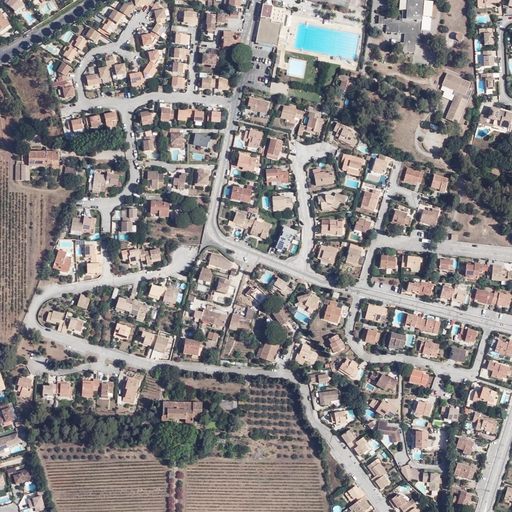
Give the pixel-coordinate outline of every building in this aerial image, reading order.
[(7,5),(15,12),(18,7),(20,9),(23,5),(19,1),(20,0),(6,0),(4,3),(6,5),(7,5)] [(431,18),(432,1),(420,1),(407,0),(398,0),(398,11),(402,11),(401,23),(391,23),(392,16),(387,16),(386,19),(386,27),(386,32),(404,33),(404,40),(407,40),(407,43),(403,43),(400,42),(399,52),(414,53),(414,44),(413,44),(413,41),(420,41),(420,40),(424,41),(424,39),(420,39),(421,35),(420,35),(415,35),(415,30),(420,30),(421,17),(430,17),(431,18)] [(125,4),(120,11),(121,12),(127,15),(128,16),(133,9),(125,4)] [(13,13),(16,15),(24,6),(23,5),(20,9),(18,7),(15,12),(14,11),(13,13)] [(270,19),(271,19),(272,7),(262,5),(256,43),(279,47),(281,34),(282,26),(282,25),(282,24),(281,23),(271,22),(269,22),(270,19)] [(127,15),(121,12),(120,14),(115,10),(109,17),(118,23),(120,18),(121,18),(122,20),(123,20),(127,15)] [(164,18),(166,18),(164,10),(154,12),(156,20),(164,18)] [(239,19),(240,12),(231,11),(231,16),(231,18),(239,19)] [(196,13),(184,12),(183,22),(196,23),(196,13)] [(0,34),(1,35),(11,27),(0,13),(0,34)] [(215,31),(215,23),(215,19),(216,15),(208,14),(207,24),(208,26),(208,31),(209,31),(214,31),(215,31)] [(228,18),(229,16),(218,15),(218,19),(218,23),(222,23),(228,23),(228,18)] [(430,31),(430,17),(421,17),(420,30),(430,31)] [(103,29),(101,32),(109,37),(112,32),(116,25),(106,18),(103,23),(106,25),(103,29)] [(160,36),(160,37),(165,29),(157,24),(152,31),(160,36)] [(102,35),(89,26),(87,30),(89,32),(86,36),(94,41),(96,40),(97,41),(102,35)] [(492,28),(479,29),(480,34),(484,34),(485,45),(493,44),(492,28)] [(157,39),(160,36),(152,31),(150,34),(156,39),(157,39)] [(236,37),(236,32),(224,32),(224,38),(222,38),(222,40),(222,44),(224,44),(224,46),(241,47),(242,39),(239,37),(236,37)] [(88,41),(76,33),(73,38),(74,39),(71,43),(81,50),(88,41)] [(152,45),(150,34),(141,36),(143,46),(152,45)] [(185,39),(188,40),(189,40),(189,36),(176,35),(175,44),(185,45),(185,39)] [(77,52),(67,45),(64,49),(67,51),(64,55),(71,60),(77,52)] [(188,54),(188,50),(175,49),(174,58),(183,59),(184,54),(186,54),(188,54)] [(217,56),(222,57),(222,53),(219,53),(219,50),(210,49),(210,54),(212,54),(212,56),(210,56),(204,55),(203,64),(212,65),(216,66),(217,56)] [(148,52),(150,61),(159,59),(157,50),(148,52)] [(491,51),(483,51),(483,66),(493,66),(493,56),(491,56),(491,51)] [(57,70),(66,76),(71,68),(63,62),(57,70)] [(187,64),(173,63),(172,72),(182,73),(183,68),(185,68),(186,68),(187,64)] [(127,73),(125,64),(115,66),(115,67),(117,76),(127,73)] [(152,77),(157,70),(155,69),(148,64),(143,71),(152,77)] [(107,67),(99,69),(100,73),(101,79),(109,77),(107,68),(107,67)] [(141,81),(139,72),(129,74),(131,84),(136,83),(137,85),(142,84),(141,81)] [(101,79),(100,73),(86,76),(88,86),(102,83),(101,79)] [(446,118),(458,123),(471,89),(467,88),(469,82),(445,73),(441,85),(454,90),(452,94),(455,95),(446,118)] [(485,74),(485,79),(485,90),(494,90),(494,78),(492,78),(492,73),(485,74)] [(184,88),(185,79),(170,77),(169,81),(172,82),(172,87),(184,88)] [(215,87),(215,79),(203,78),(202,88),(211,89),(211,87),(215,87)] [(228,80),(215,79),(215,87),(218,88),(218,89),(227,90),(228,80)] [(352,85),(342,82),(339,93),(344,95),(345,92),(350,94),(352,85)] [(63,88),(63,94),(64,98),(74,96),(72,86),(71,86),(71,83),(60,85),(61,89),(63,88)] [(268,101),(249,97),(247,104),(251,105),(251,109),(266,112),(268,101)] [(301,118),(303,110),(283,105),(280,115),(293,119),(294,116),(295,112),(298,113),(297,116),(301,118)] [(495,119),(497,110),(492,108),(491,109),(488,118),(495,119)] [(170,110),(162,110),(161,120),(173,121),(174,112),(170,111),(170,110)] [(191,117),(192,110),(188,110),(188,112),(183,111),(179,111),(178,121),(187,121),(187,117),(191,117)] [(195,110),(192,110),(191,117),(191,118),(194,118),(194,122),(203,123),(204,113),(199,112),(195,112),(195,110)] [(317,115),(318,112),(309,110),(307,116),(309,116),(306,125),(312,127),(312,130),(319,132),(322,121),(320,120),(321,116),(320,116),(317,115)] [(493,125),(499,127),(499,126),(500,127),(500,126),(507,128),(507,129),(508,129),(511,115),(511,114),(508,114),(508,113),(503,111),(503,113),(499,112),(499,110),(497,110),(495,119),(494,120),(493,125)] [(147,121),(148,124),(148,125),(153,123),(150,111),(140,113),(142,122),(147,121)] [(212,114),(208,114),(207,122),(220,123),(221,114),(220,113),(212,112),(212,114)] [(115,113),(104,115),(106,124),(112,123),(112,126),(117,125),(115,113)] [(478,123),(485,125),(486,123),(487,118),(487,117),(487,116),(481,114),(478,123)] [(100,116),(86,118),(88,126),(91,125),(92,128),(101,126),(100,116)] [(81,120),(68,122),(69,130),(73,129),(74,131),(83,129),(81,120)] [(338,138),(342,140),(343,138),(345,139),(344,141),(353,146),(356,141),(351,139),(354,134),(345,130),(346,127),(337,122),(333,130),(337,132),(340,134),(339,136),(338,138)] [(169,134),(170,130),(161,130),(163,137),(163,138),(171,138),(171,145),(172,145),(182,145),(182,137),(180,137),(180,134),(169,134)] [(252,145),(258,147),(262,133),(250,130),(249,132),(246,131),(243,140),(249,141),(247,146),(252,147),(252,145)] [(209,138),(195,135),(193,147),(198,148),(199,146),(205,148),(207,142),(208,142),(209,138)] [(158,136),(152,137),(146,137),(145,137),(145,141),(145,146),(144,146),(144,151),(153,151),(153,141),(158,141),(158,136)] [(267,154),(278,157),(282,142),(271,139),(267,154)] [(28,154),(21,154),(21,160),(16,160),(15,179),(30,180),(30,166),(52,166),(52,170),(59,170),(59,151),(28,152),(28,154)] [(347,169),(359,172),(361,164),(362,165),(364,160),(343,154),(342,159),(345,160),(344,162),(342,167),(347,169)] [(388,157),(378,154),(377,159),(375,158),(372,169),(379,171),(380,169),(384,170),(385,167),(388,157)] [(250,161),(251,158),(238,155),(236,166),(242,167),(249,169),(249,166),(254,167),(255,162),(250,161)] [(411,168),(407,167),(403,181),(410,183),(410,180),(416,182),(420,183),(423,172),(411,169),(411,168)] [(85,171),(66,168),(65,175),(76,177),(75,181),(83,182),(85,171)] [(326,180),(333,178),(332,171),(324,173),(324,171),(320,172),(320,168),(312,169),(313,174),(314,174),(316,185),(326,182),(326,180)] [(110,170),(107,169),(107,176),(105,187),(109,187),(110,185),(114,185),(117,186),(119,176),(110,175),(110,170)] [(275,181),(281,180),(281,183),(288,182),(287,174),(281,174),(281,172),(281,169),(265,170),(266,181),(275,181)] [(199,178),(197,178),(196,178),(194,186),(201,187),(202,185),(207,186),(208,176),(209,176),(210,172),(198,170),(197,175),(198,175),(199,175),(199,178)] [(158,176),(158,174),(158,172),(148,172),(148,180),(153,180),(152,189),(158,189),(158,188),(163,188),(163,182),(164,182),(164,176),(158,176)] [(178,187),(185,188),(186,174),(181,174),(181,176),(180,176),(179,178),(179,179),(177,179),(174,179),(173,185),(178,186),(178,187)] [(100,192),(105,192),(105,187),(107,176),(94,175),(92,191),(100,192)] [(448,179),(434,175),(431,185),(439,187),(438,190),(444,192),(448,179)] [(243,200),(243,202),(249,204),(252,192),(254,192),(255,188),(247,186),(246,190),(233,188),(231,197),(241,199),(240,200),(243,200)] [(361,204),(374,208),(378,195),(379,195),(380,191),(372,189),(371,193),(365,191),(361,204)] [(329,195),(328,197),(325,198),(325,195),(317,196),(318,203),(320,203),(321,206),(326,205),(331,207),(331,206),(336,208),(339,200),(344,202),(346,196),(335,192),(334,196),(329,195)] [(282,199),(281,197),(272,198),(274,210),(285,209),(285,208),(289,207),(289,208),(293,208),(291,198),(284,199),(282,199)] [(169,202),(150,201),(150,205),(145,205),(145,213),(159,214),(166,214),(167,209),(169,209),(169,202)] [(439,210),(432,208),(431,212),(423,209),(421,219),(429,221),(429,224),(435,225),(439,210)] [(132,222),(134,222),(134,219),(136,219),(137,210),(127,210),(126,211),(126,218),(123,218),(123,222),(132,222)] [(395,210),(392,219),(396,220),(396,221),(403,224),(403,223),(407,224),(409,218),(405,217),(406,213),(395,210)] [(238,225),(247,229),(247,226),(250,220),(245,219),(246,216),(237,212),(233,221),(236,222),(238,223),(238,225)] [(88,231),(88,234),(94,234),(95,228),(94,228),(96,219),(92,218),(91,220),(91,221),(88,221),(88,219),(88,218),(84,217),(84,218),(82,230),(88,231)] [(71,231),(82,233),(82,230),(84,218),(80,218),(79,223),(79,224),(77,224),(77,223),(72,222),(71,231)] [(370,222),(359,218),(358,222),(356,221),(354,227),(362,230),(361,231),(367,233),(370,222)] [(250,220),(247,226),(251,228),(250,230),(258,233),(261,234),(260,237),(265,240),(271,226),(263,223),(262,224),(250,219),(250,220)] [(322,224),(322,230),(333,231),(332,233),(336,233),(336,235),(342,235),(343,222),(338,222),(338,220),(331,219),(330,224),(322,224)] [(132,233),(132,222),(123,222),(120,222),(120,227),(122,227),(122,229),(122,233),(132,233)] [(289,233),(291,234),(294,235),(295,230),(284,226),(282,231),(283,231),(281,236),(280,236),(276,245),(282,247),(282,246),(287,247),(289,241),(289,240),(287,239),(289,233)] [(101,261),(101,255),(97,255),(95,255),(94,251),(94,247),(85,247),(85,257),(90,256),(91,261),(101,261)] [(328,262),(327,264),(332,265),(336,251),(327,248),(326,249),(320,247),(316,260),(320,261),(321,259),(328,262)] [(361,251),(349,247),(347,252),(348,252),(345,260),(355,263),(357,257),(359,258),(361,251)] [(138,250),(138,249),(130,250),(130,249),(121,251),(123,259),(127,259),(126,257),(129,256),(129,258),(130,261),(137,260),(137,259),(140,258),(138,250)] [(144,249),(138,250),(140,258),(146,257),(146,260),(147,264),(153,263),(153,261),(152,259),(161,258),(159,249),(150,250),(150,253),(145,254),(144,251),(144,249)] [(58,250),(53,265),(61,267),(60,268),(68,271),(71,263),(70,259),(64,257),(66,253),(58,250)] [(232,264),(229,262),(228,264),(226,262),(227,260),(223,257),(212,253),(209,263),(216,264),(215,266),(230,270),(232,264)] [(395,257),(380,255),(379,268),(386,268),(386,266),(394,267),(395,257)] [(420,258),(403,256),(402,267),(410,268),(411,270),(419,271),(420,263),(419,263),(420,258)] [(326,267),(327,264),(328,262),(321,259),(320,261),(319,265),(326,267)] [(453,269),(453,261),(441,259),(441,261),(436,260),(436,269),(449,270),(448,269),(453,269)] [(101,271),(101,261),(91,261),(91,265),(87,265),(88,274),(97,274),(97,271),(101,271)] [(483,271),(484,264),(480,264),(480,262),(475,262),(475,265),(467,264),(466,276),(475,277),(475,274),(478,274),(478,271),(483,271)] [(511,278),(511,270),(502,270),(503,265),(493,264),(492,279),(509,281),(509,278),(511,278)] [(61,267),(53,265),(52,268),(68,273),(68,271),(60,268),(61,267)] [(211,270),(202,268),(199,279),(211,283),(212,276),(209,275),(211,270)] [(226,294),(228,286),(230,281),(220,278),(216,291),(226,294)] [(286,287),(287,285),(288,283),(278,278),(274,286),(283,291),(282,292),(287,295),(292,288),(288,286),(287,288),(286,287)] [(418,293),(420,283),(416,282),(416,283),(413,283),(413,284),(408,283),(406,290),(418,293)] [(426,284),(422,283),(420,291),(419,293),(430,295),(432,284),(426,283),(426,284)] [(166,288),(163,287),(162,288),(157,287),(152,285),(149,294),(160,298),(160,296),(164,297),(166,291),(166,288)] [(447,299),(452,301),(455,289),(454,288),(453,291),(447,289),(448,288),(442,286),(440,294),(447,296),(447,299)] [(455,289),(452,301),(456,302),(456,299),(464,301),(466,291),(455,289)] [(163,301),(175,304),(179,292),(174,290),(172,293),(166,291),(164,297),(163,301)] [(492,303),(494,294),(477,290),(474,302),(485,305),(485,304),(492,305),(492,303)] [(308,307),(313,309),(319,298),(313,295),(311,291),(307,292),(308,294),(308,296),(306,297),(305,295),(297,298),(299,303),(301,302),(301,304),(302,307),(307,310),(308,307)] [(506,295),(496,293),(493,303),(498,304),(498,302),(509,304),(511,295),(507,294),(506,295)] [(77,306),(86,310),(89,300),(86,299),(84,299),(85,297),(80,295),(77,306)] [(129,312),(132,302),(119,298),(116,308),(126,311),(129,312)] [(323,319),(328,321),(329,318),(338,321),(341,308),(336,307),(337,303),(331,301),(330,305),(328,304),(323,319)] [(129,312),(129,313),(137,316),(144,318),(148,307),(140,304),(139,308),(136,307),(137,304),(132,302),(129,312)] [(311,314),(313,309),(308,307),(307,310),(302,307),(301,304),(301,302),(299,303),(297,303),(298,307),(311,314)] [(208,305),(207,305),(207,308),(206,308),(206,310),(204,309),(201,320),(223,326),(227,315),(211,312),(213,306),(208,305)] [(387,309),(374,306),(374,308),(368,307),(365,317),(376,320),(375,322),(380,323),(382,315),(385,316),(387,309)] [(252,320),(255,310),(248,308),(246,318),(252,320)] [(272,313),(275,317),(280,325),(281,326),(289,320),(280,308),(272,313)] [(58,331),(62,332),(65,323),(61,322),(63,315),(54,312),(53,314),(50,313),(47,322),(54,324),(54,322),(57,323),(61,324),(58,331)] [(244,324),(246,318),(233,314),(229,328),(236,330),(237,329),(238,327),(249,330),(250,326),(244,324)] [(419,329),(422,320),(417,319),(417,317),(407,315),(405,323),(410,325),(410,326),(419,329)] [(250,326),(252,320),(246,318),(244,324),(250,326)] [(70,325),(69,329),(73,331),(73,329),(74,328),(75,328),(75,330),(81,332),(84,322),(78,320),(77,321),(72,320),(70,325)] [(434,322),(424,320),(421,330),(428,332),(428,333),(438,335),(441,323),(435,321),(434,322)] [(117,325),(113,338),(117,339),(118,338),(118,337),(128,339),(131,329),(117,325)] [(462,334),(461,340),(469,342),(470,341),(474,342),(477,332),(462,328),(460,334),(462,334)] [(370,340),(375,341),(375,340),(377,333),(377,332),(364,329),(362,339),(366,340),(366,341),(370,342),(370,340)] [(154,348),(158,336),(143,331),(142,336),(145,338),(145,339),(144,343),(151,345),(150,347),(154,348)] [(388,345),(398,348),(403,349),(406,337),(391,333),(388,345)] [(342,344),(343,343),(340,338),(339,339),(337,335),(331,339),(327,341),(329,346),(330,345),(335,353),(344,348),(342,344)] [(162,337),(158,336),(154,348),(154,349),(158,350),(159,348),(166,351),(169,340),(165,338),(165,340),(162,339),(162,337)] [(200,347),(202,347),(203,342),(186,340),(183,354),(200,356),(201,353),(199,352),(200,347)] [(274,356),(275,356),(280,343),(272,340),(272,341),(268,340),(265,348),(261,357),(272,362),(274,356)] [(499,350),(498,353),(511,356),(511,340),(509,340),(508,344),(498,341),(495,349),(499,350)] [(431,354),(430,355),(436,357),(439,345),(430,343),(421,341),(419,351),(423,351),(431,354)] [(303,345),(300,353),(299,355),(298,355),(296,361),(304,364),(305,361),(314,365),(318,355),(309,351),(310,347),(303,345)] [(451,360),(458,361),(459,360),(465,362),(467,354),(465,354),(466,351),(452,348),(451,356),(452,356),(451,360)] [(358,366),(351,361),(347,359),(344,364),(343,363),(339,369),(353,378),(359,370),(356,368),(358,366)] [(510,367),(489,361),(487,368),(493,370),(491,376),(496,378),(497,375),(502,377),(505,378),(506,374),(509,374),(510,371),(509,371),(510,367)] [(421,373),(412,371),(409,381),(412,382),(411,383),(420,385),(421,382),(426,383),(427,376),(421,374),(421,373)] [(394,381),(387,378),(379,373),(377,375),(373,373),(371,378),(378,382),(383,385),(381,388),(387,391),(389,388),(393,391),(398,382),(395,380),(394,381)] [(313,376),(314,382),(318,382),(319,384),(328,382),(327,375),(323,375),(318,376),(318,375),(313,376)] [(17,385),(19,385),(23,386),(21,391),(21,393),(26,394),(27,393),(30,394),(32,389),(31,388),(32,384),(31,384),(32,380),(22,377),(21,379),(17,378),(17,381),(18,381),(17,385)] [(139,379),(130,377),(127,384),(125,383),(123,387),(125,388),(123,393),(124,393),(125,393),(124,396),(123,400),(134,403),(139,386),(137,385),(139,379)] [(98,379),(98,378),(94,378),(94,380),(94,382),(88,381),(88,380),(83,380),(82,392),(93,393),(93,389),(98,390),(98,389),(98,379)] [(98,379),(98,389),(102,389),(102,394),(108,394),(108,392),(108,390),(113,390),(113,382),(108,381),(108,384),(106,384),(102,383),(103,380),(98,379)] [(57,383),(57,392),(60,392),(65,393),(65,395),(72,396),(72,386),(70,386),(70,382),(65,382),(65,383),(57,383)] [(53,392),(57,392),(57,383),(50,383),(50,385),(44,385),(43,393),(48,393),(48,395),(53,395),(53,392)] [(496,393),(482,388),(481,393),(475,391),(472,400),(479,403),(480,399),(488,401),(487,404),(492,405),(496,393)] [(320,405),(328,404),(327,400),(339,398),(338,391),(319,393),(320,405)] [(233,409),(233,401),(219,400),(219,409),(233,409)] [(392,408),(386,404),(382,401),(380,403),(376,401),(371,400),(368,405),(376,409),(376,410),(377,408),(381,411),(380,414),(383,416),(385,413),(392,417),(397,409),(393,406),(392,408)] [(202,417),(202,403),(163,402),(163,417),(161,417),(161,420),(162,420),(162,421),(167,422),(167,419),(185,420),(185,423),(193,423),(193,417),(202,417)] [(431,407),(426,405),(418,402),(415,411),(423,415),(422,416),(427,418),(431,407)] [(13,419),(8,403),(0,405),(0,407),(1,411),(2,411),(3,410),(5,415),(3,415),(0,416),(2,423),(13,419)] [(458,414),(458,410),(442,407),(441,414),(445,415),(444,419),(450,420),(450,418),(460,421),(461,415),(458,414)] [(347,422),(346,412),(332,415),(333,423),(338,422),(337,425),(342,424),(342,422),(347,422)] [(486,429),(493,432),(496,422),(483,418),(484,414),(480,412),(480,414),(475,413),(473,421),(478,423),(476,429),(481,430),(482,426),(487,427),(486,429)] [(387,427),(387,422),(379,421),(378,421),(377,430),(381,434),(391,435),(392,443),(400,441),(398,428),(387,427)] [(349,430),(342,435),(351,447),(359,441),(355,438),(353,436),(349,430)] [(427,433),(416,432),(414,451),(430,452),(431,440),(426,440),(427,433)] [(0,449),(9,447),(8,446),(16,443),(16,442),(20,440),(18,433),(5,437),(3,437),(4,438),(1,439),(0,438),(0,449)] [(372,448),(365,437),(363,438),(367,445),(366,446),(369,450),(372,448)] [(359,450),(358,451),(360,456),(369,450),(366,446),(367,445),(363,438),(359,441),(351,447),(353,450),(357,447),(359,450)] [(463,452),(470,455),(472,448),(474,448),(475,443),(460,438),(456,449),(463,451),(463,452)] [(375,482),(385,475),(387,473),(380,463),(378,464),(375,461),(368,467),(373,473),(375,471),(378,475),(376,477),(373,479),(375,482)] [(476,469),(459,463),(455,473),(460,475),(461,474),(474,478),(476,469)] [(401,468),(401,470),(402,471),(403,474),(407,478),(411,477),(409,465),(402,467),(401,468)] [(15,467),(7,469),(8,474),(12,473),(14,480),(21,478),(21,477),(31,474),(29,468),(16,472),(15,467)] [(431,483),(431,491),(438,491),(439,474),(423,473),(422,480),(430,481),(430,482),(431,483)] [(375,482),(379,486),(380,486),(383,489),(390,483),(385,475),(375,482)] [(357,497),(359,500),(366,495),(361,488),(359,489),(356,485),(348,491),(354,499),(357,497)] [(35,499),(35,498),(27,500),(29,506),(34,505),(34,507),(37,506),(38,511),(44,510),(41,496),(45,495),(44,490),(36,492),(38,497),(36,497),(37,498),(35,499)] [(470,502),(471,499),(473,494),(462,490),(460,497),(455,496),(452,501),(466,506),(468,501),(470,502)] [(351,501),(354,499),(348,491),(345,493),(351,501)] [(359,500),(349,507),(351,511),(350,511),(362,511),(370,507),(365,501),(368,499),(366,495),(359,500)] [(401,507),(404,511),(411,506),(408,501),(407,502),(402,495),(398,497),(397,496),(392,500),(398,507),(399,509),(401,507)] [(389,502),(395,509),(398,507),(392,500),(389,502)]
